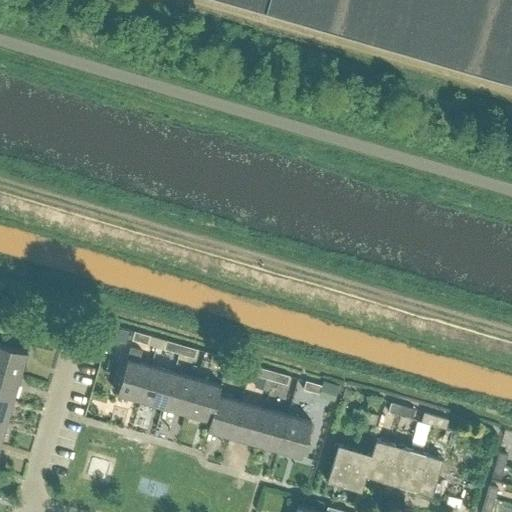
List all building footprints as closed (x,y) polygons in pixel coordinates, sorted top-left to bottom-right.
[(511,0),(224,0),(511,83),(511,0)] [(149,335),(133,330),(131,338),(146,343),(149,335)] [(162,347),(178,352),(180,344),(165,339),(162,347)] [(0,342),(0,368),(20,374),(26,350),(0,342)] [(195,348),(180,344),(178,352),(192,356),(195,348)] [(209,361),(224,365),(226,357),(211,353),(209,361)] [(115,392),(139,399),(149,363),(125,356),(115,392)] [(242,361),(226,357),(224,365),(239,370),(242,361)] [(139,399),(162,405),(172,370),(149,363),(139,399)] [(255,374),(270,379),(273,370),(258,366),(255,374)] [(0,368),(0,393),(13,397),(20,374),(0,368)] [(162,405),(185,412),(196,376),(172,370),(162,405)] [(288,375),(273,370),(270,379),(285,383),(288,375)] [(185,412),(207,418),(208,419),(215,392),(216,393),(219,383),(196,376),(185,412)] [(320,384),(304,379),(302,388),(317,392),(320,384)] [(204,428),(229,435),(239,399),(216,393),(215,392),(208,419),(207,418),(204,428)] [(0,393),(0,418),(6,420),(13,397),(0,393)] [(229,435),(251,442),(262,406),(239,399),(229,435)] [(387,410),(398,413),(401,404),(390,401),(387,410)] [(414,408),(401,404),(398,413),(411,417),(414,408)] [(251,442),(275,448),(285,412),(262,406),(251,442)] [(349,417),(361,420),(364,411),(352,407),(349,417)] [(376,414),(364,411),(361,420),(373,424),(376,414)] [(419,420),(432,424),(435,414),(422,411),(419,420)] [(309,419),(285,412),(275,448),(299,455),(309,419)] [(447,418),(435,414),(432,424),(444,427),(447,418)] [(363,473),(364,474),(380,478),(390,441),(374,436),(370,451),(363,473)] [(325,479),(342,484),(353,446),(337,441),(325,479)] [(380,478),(396,483),(407,446),(390,441),(380,478)] [(359,489),(364,474),(363,473),(370,451),(353,446),(342,484),(359,489)] [(396,483),(413,488),(424,451),(407,446),(396,483)] [(497,450),(493,464),(502,466),(506,453),(497,450)] [(440,456),(424,451),(413,488),(429,493),(440,456)] [(493,464),(490,475),(499,477),(502,466),(493,464)] [(487,483),(483,497),(492,500),(496,486),(487,483)] [(483,497),(478,511),(488,511),(492,500),(483,497)]
